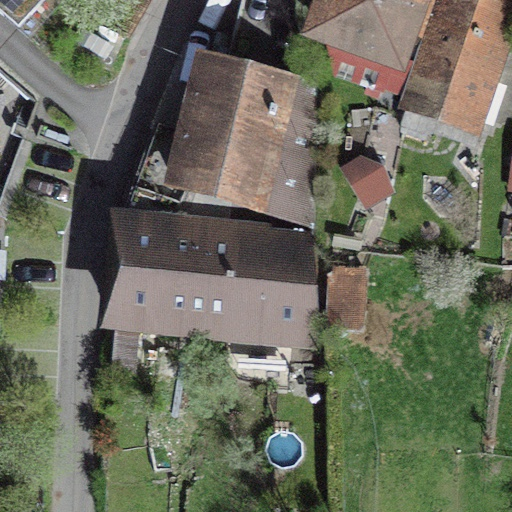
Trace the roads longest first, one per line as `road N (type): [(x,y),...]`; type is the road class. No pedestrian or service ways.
road 1 (residential): [(122,144),(97,224),(80,511)]
road 2 (residential): [(122,144),(0,38)]
road 3 (residential): [(188,0),(122,144)]
